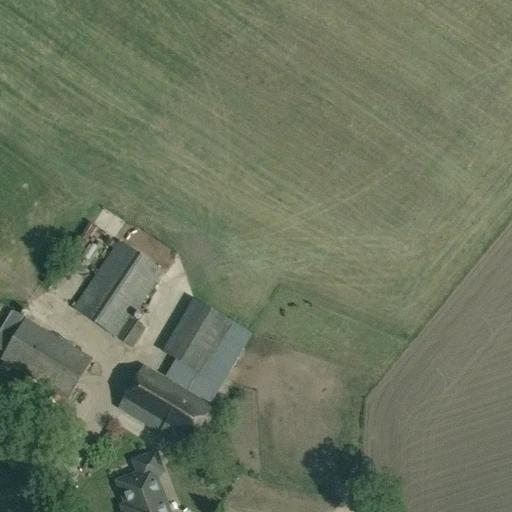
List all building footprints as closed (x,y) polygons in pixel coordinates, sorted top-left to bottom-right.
[(132,348),(145,329),(131,320),(163,272),(120,243),(75,309),(132,348)] [(199,373),(229,322),(194,302),(164,353),(199,373)] [(12,312),(0,333),(0,350),(3,352),(23,319),(12,312)] [(69,400),(92,361),(25,321),(2,360),(69,400)] [(186,454),(213,409),(146,368),(120,410),(161,435),(160,437),(186,454)] [(167,511),(155,477),(163,474),(157,455),(139,462),(143,475),(135,478),(136,481),(122,487),(120,490),(124,500),(126,502),(130,511),(167,511)]
